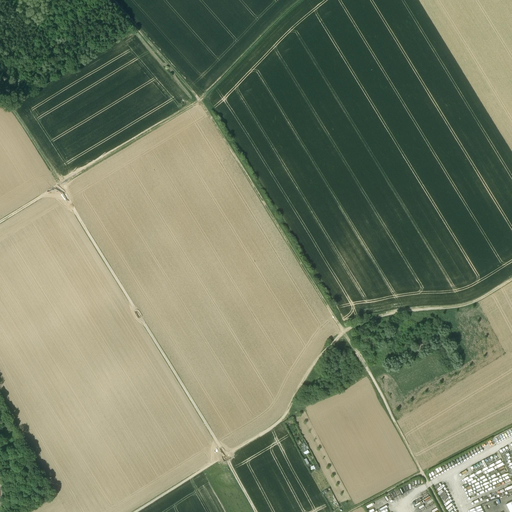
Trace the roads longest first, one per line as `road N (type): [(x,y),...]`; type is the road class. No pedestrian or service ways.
road 1 (track): [(445,511),(200,99),(111,0)]
road 2 (track): [(0,95),(26,124),(255,511)]
road 3 (track): [(511,276),(470,302),(342,332),(304,376),(283,419),(136,511)]
road 4 (track): [(301,0),(200,99),(0,222)]
road 5 (track): [(511,426),(339,511)]
